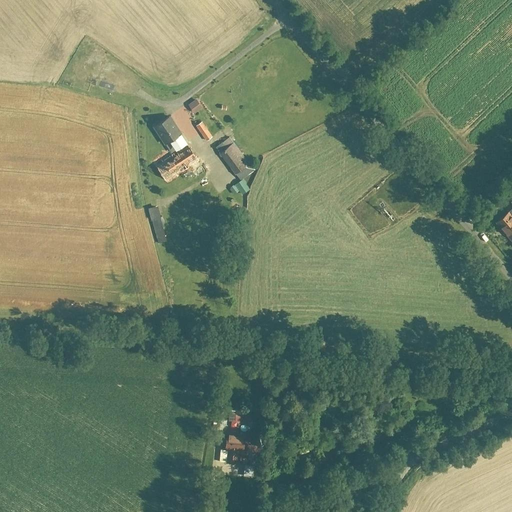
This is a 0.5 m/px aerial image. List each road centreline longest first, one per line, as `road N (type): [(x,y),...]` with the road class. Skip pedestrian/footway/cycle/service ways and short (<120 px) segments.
road 1 (track): [(511,361),(0,313)]
road 2 (unclassified): [(270,0),(348,83),(511,289)]
road 3 (unclassified): [(400,464),(511,415)]
